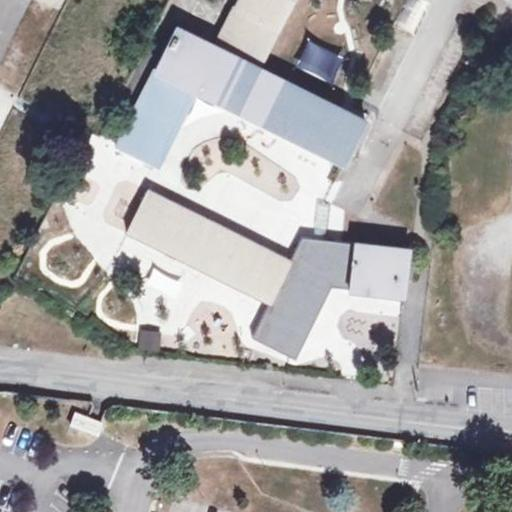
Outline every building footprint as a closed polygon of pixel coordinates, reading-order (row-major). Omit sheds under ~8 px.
[(239,0),(215,48),(255,69),(290,0),(239,0)] [(255,69),(215,48),(177,30),(117,148),(156,168),(195,91),(344,164),(364,123),(255,69)] [(149,191),(128,233),(270,304),(255,335),(296,355),(320,308),(332,284),(350,286),(350,290),(405,297),(410,251),(326,241),(303,238),(291,262),(149,191)] [(129,242),(123,255),(134,261),(140,248),(129,242)] [(78,415),(73,428),(99,438),(104,425),(78,415)]
